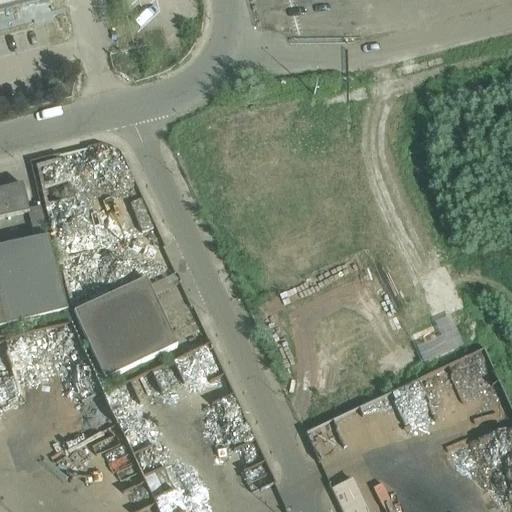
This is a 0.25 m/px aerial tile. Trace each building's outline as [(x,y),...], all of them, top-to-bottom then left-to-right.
[(0,0),(0,14),(47,3),(46,0),(0,0)] [(48,236),(40,205),(28,208),(22,185),(0,190),(0,219),(28,213),(34,239),(48,236)] [(34,239),(0,247),(0,310),(4,327),(67,312),(48,236),(34,239)] [(176,348),(152,296),(145,281),(73,315),(104,382),(176,348)] [(366,511),(352,480),(331,489),(341,511),(366,511)]
